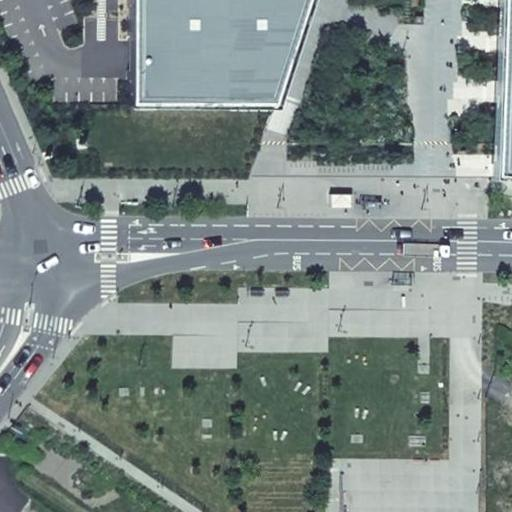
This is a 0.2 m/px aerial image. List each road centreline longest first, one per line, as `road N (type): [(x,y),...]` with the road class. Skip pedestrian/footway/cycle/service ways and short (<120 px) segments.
road 1 (secondary): [(511,242),(266,240),(39,256)]
road 2 (secondary): [(39,256),(28,328),(0,370)]
